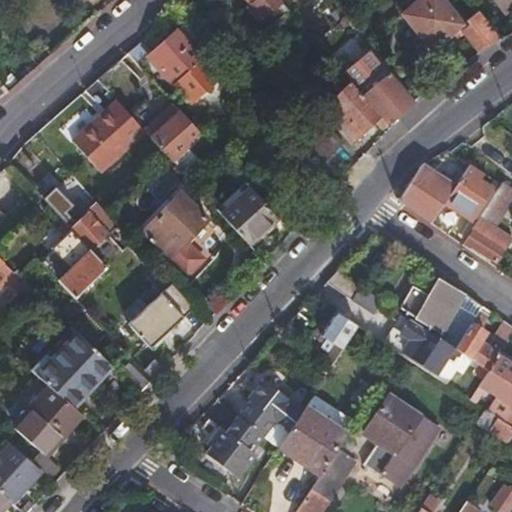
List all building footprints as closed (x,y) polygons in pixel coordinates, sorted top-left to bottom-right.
[(283,2),(280,0),(231,0),(245,15),(249,10),(260,22),(283,2)] [(460,28),(480,52),(501,36),(480,12),(463,25),(442,0),(420,0),(403,15),(433,50),(460,28)] [(511,5),(511,0),(499,0),(508,10),(511,5)] [(176,31),(148,55),(175,84),(176,82),(188,72),(195,80),(184,90),(192,100),(216,79),(200,61),(202,59),(176,31)] [(139,44),(128,54),(138,65),(148,55),(139,44)] [(377,108),(390,122),(401,114),(407,108),(414,102),(389,73),(380,62),(369,51),(345,71),(365,94),(377,108)] [(104,74),(97,80),(116,100),(137,81),(120,61),(109,70),(104,74)] [(337,125),(352,142),(375,121),(381,128),(387,123),(363,96),(342,71),(332,86),(340,95),(333,102),(346,117),(337,125)] [(188,72),(176,82),(184,90),(195,80),(188,72)] [(97,80),(85,91),(102,111),(70,143),(98,174),(144,132),(116,100),(97,80)] [(151,139),(168,158),(177,149),(181,153),(202,134),(181,111),(180,110),(174,104),(144,132),(151,139)] [(288,138),(298,148),(300,147),(317,166),(343,142),(326,123),(311,136),(302,126),(288,138)] [(481,171),(468,163),(453,186),(445,199),(476,218),(498,183),(492,178),(486,186),(479,182),(477,184),(474,182),(481,171)] [(453,186),(419,165),(405,188),(398,198),(412,207),(431,221),(445,199),(453,186)] [(26,195),(1,171),(0,172),(0,198),(12,210),(26,195)] [(511,191),(498,183),(476,218),(470,228),(474,231),(466,242),(487,255),(496,261),(511,236),(495,225),(511,197),(511,191)] [(81,241),(90,250),(106,234),(102,230),(98,225),(94,229),(83,217),(52,184),(39,195),(70,229),(81,241)] [(220,214),(248,245),(277,218),(250,187),(220,214)] [(207,219),(180,192),(143,230),(170,257),(207,219)] [(190,240),(203,253),(222,234),(209,222),(190,240)] [(106,234),(90,250),(101,261),(107,256),(113,250),(117,246),(106,234)] [(58,281),(74,298),(106,268),(101,261),(90,250),(58,281)] [(40,264),(46,269),(51,264),(46,259),(40,264)] [(1,264),(0,263),(0,286),(5,282),(20,297),(29,287),(23,281),(13,271),(3,262),(1,264)] [(352,279),(338,270),(327,282),(354,299),(362,286),(352,279)] [(473,319),(476,315),(458,303),(465,293),(439,278),(429,294),(413,284),(399,306),(415,316),(414,317),(441,333),(439,337),(445,341),(454,347),(471,323),(473,319)] [(160,293),(127,324),(151,349),(183,318),(179,313),(169,302),(160,293)] [(489,309),(482,305),(476,315),(473,319),(480,323),(489,309)] [(335,310),(334,310),(327,321),(323,317),(311,335),(327,345),(323,352),(328,355),(324,361),(331,366),(358,325),(335,310)] [(445,341),(439,337),(410,318),(393,342),(437,371),(449,352),(456,356),(460,351),(454,347),(445,341)] [(486,333),(471,323),(454,347),(460,351),(489,370),(498,356),(500,354),(480,341),(486,333)] [(73,406),(111,367),(79,335),(50,366),(44,360),(33,372),(49,386),(73,406)] [(142,372),(122,354),(113,364),(132,383),(136,378),(142,372)] [(511,365),(498,356),(489,370),(470,399),(475,402),(486,385),(498,394),(487,410),(504,421),(511,410),(511,409),(511,365)] [(291,428),(303,410),(268,381),(228,428),(223,425),(208,444),(211,458),(240,478),(258,454),(254,450),(279,418),(291,428)] [(13,427),(45,456),(83,414),(73,406),(49,386),(13,427)] [(347,432),(356,419),(315,392),(306,405),(347,432)] [(421,415),(388,395),(364,432),(379,442),(365,464),(382,476),(383,474),(401,485),(439,427),(421,415)] [(347,432),(306,405),(303,410),(291,428),(279,446),(321,473),(336,450),(347,432)] [(487,410),(484,408),(476,421),(506,441),(511,435),(511,432),(511,426),(504,421),(487,410)] [(0,491),(9,500),(37,468),(35,466),(8,441),(0,450),(0,491)] [(356,463),(336,450),(321,473),(295,511),(319,511),(339,480),(343,482),(356,463)] [(37,468),(53,482),(63,472),(45,456),(35,466),(37,468)] [(504,511),(511,501),(511,490),(505,485),(491,506),(499,511),(504,511)] [(0,511),(10,501),(9,500),(0,491),(0,511)] [(430,511),(438,500),(428,494),(415,511),(430,511)] [(480,511),(481,511),(465,501),(457,511),(480,511)]
